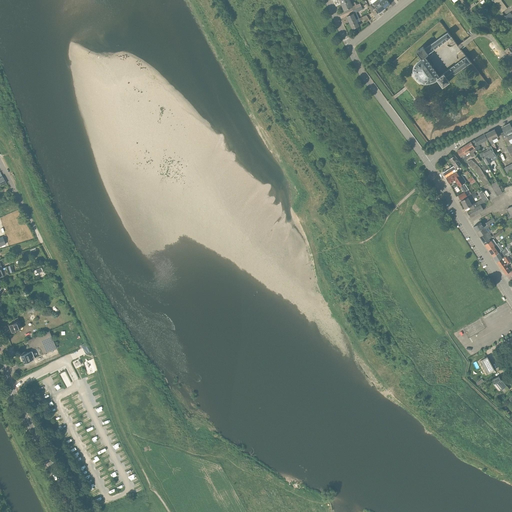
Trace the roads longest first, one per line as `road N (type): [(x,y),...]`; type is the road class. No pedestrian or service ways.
road 1 (tertiary): [(73,511),(0,361)]
road 2 (tertiary): [(503,284),(427,163)]
road 3 (tertiary): [(427,163),(349,46)]
